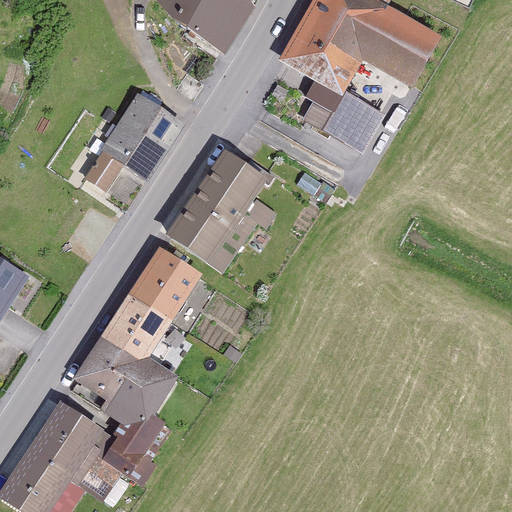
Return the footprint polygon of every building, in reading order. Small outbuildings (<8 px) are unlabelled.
[(256,7),(252,1),(249,0),(156,0),(187,26),(226,56),(256,7)] [(382,0),(313,0),(279,60),(315,80),(343,97),(346,91),(363,61),(413,89),(442,37),(388,3),(382,0)] [(343,97),(315,80),(304,98),(313,103),(303,121),(362,154),(386,115),(346,91),(343,97)] [(101,150),(103,152),(85,179),(107,194),(125,166),(149,182),(186,124),(138,93),(101,150)] [(270,175),(224,149),(166,234),(210,265),(270,175)] [(129,294),(174,321),(203,274),(159,246),(129,294)] [(0,323),(30,277),(0,258),(0,323)] [(174,321),(129,294),(101,336),(140,360),(150,357),(174,321)] [(140,360),(101,336),(72,380),(116,405),(109,418),(120,425),(114,438),(102,459),(122,474),(137,485),(173,431),(155,416),(180,377),(150,357),(140,360)] [(114,438),(61,401),(0,494),(0,498),(20,511),(71,511),(86,492),(103,502),(122,474),(102,459),(114,438)]
